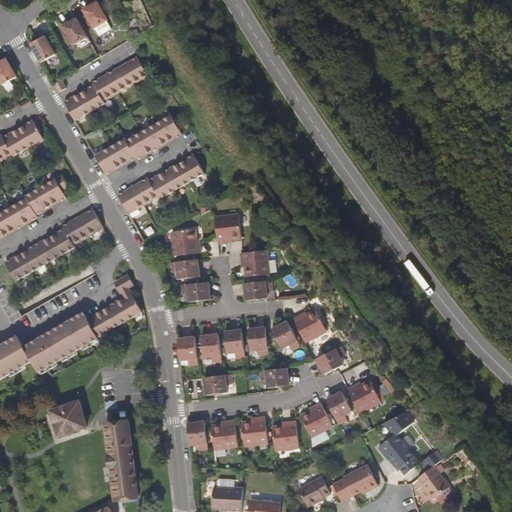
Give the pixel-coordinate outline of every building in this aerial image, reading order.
[(97,1),(97,0),(84,8),(95,25),(108,17),(98,0),(97,1)] [(86,35),(76,16),(63,24),(74,42),(86,35)] [(31,43),(41,61),(55,53),(45,35),(31,43)] [(65,103),(76,122),(106,105),(105,103),(149,77),(137,57),(93,83),(95,85),(80,95),(65,103)] [(16,75),(6,58),(0,60),(0,79),(3,84),(16,75)] [(55,85),(60,93),(67,89),(63,81),(55,85)] [(22,109),(33,104),(29,98),(19,104),(22,109)] [(96,157),(107,176),(136,159),(138,161),(183,135),(172,116),(127,142),(125,139),(96,157)] [(33,120),(18,129),(3,137),(2,134),(0,134),(0,160),(13,153),(15,156),(44,139),(33,120)] [(118,197),(129,216),(159,198),(160,200),(205,174),(194,155),(149,181),(148,179),(118,197)] [(35,214),(50,205),(64,196),(60,190),(67,186),(60,173),(23,194),(24,197),(0,211),(0,236),(21,225),(36,216),(35,214)] [(102,227),(91,207),(62,224),(64,226),(4,261),(15,281),(75,245),(74,244),(102,227)] [(216,218),(219,244),(229,243),(229,240),(242,238),(240,214),(216,217),(216,218)] [(202,253),(201,243),(198,243),(196,230),(172,233),(175,256),(202,253)] [(268,251),(240,254),(242,264),(245,264),(247,278),(270,275),(268,251)] [(199,260),(172,263),(172,272),(179,271),(180,280),(201,277),(199,260)] [(126,276),(117,280),(119,283),(115,285),(119,292),(126,289),(131,285),(126,276)] [(272,281),(245,284),(246,301),(268,299),(267,290),(273,290),(272,281)] [(209,282),(182,286),(183,295),(189,294),(190,303),(211,300),(209,282)] [(129,293),(126,289),(119,292),(122,297),(129,293)] [(21,344),(18,338),(17,337),(0,346),(0,379),(31,362),(39,374),(98,339),(98,338),(141,312),(129,293),(122,297),(86,319),(82,313),(23,347),(21,344)] [(295,320),(307,344),(328,333),(318,312),(306,318),(304,315),(295,320)] [(293,352),(301,347),(289,323),(274,331),(283,349),(290,346),(293,352)] [(270,356),(267,329),(249,330),(252,351),(260,350),(261,357),(270,356)] [(246,358),(243,331),(225,333),(228,354),(236,354),(237,359),(246,358)] [(223,362),(220,335),(202,337),(205,358),(213,357),(214,363),(223,362)] [(180,350),(181,361),(189,360),(190,366),(199,365),(196,338),(178,340),(180,350)] [(340,349),(317,360),(325,375),(344,366),(340,358),(346,355),(342,347),(340,349)] [(279,370),(260,372),(261,381),(268,381),(269,389),(290,387),(288,369),(279,370)] [(233,375),(224,376),(205,378),(207,396),(228,393),(227,385),(234,384),(233,375)] [(348,390),(361,414),(382,403),(371,382),(359,388),(358,385),(348,390)] [(327,401),(340,426),(348,421),(345,416),(353,412),(343,393),(327,401)] [(89,427),(84,411),(83,408),(81,401),(51,411),(59,437),(89,427)] [(302,417),(312,438),(333,427),(321,403),(312,408),(313,411),(302,417)] [(243,424),(245,447),(269,444),(266,418),(256,419),(256,422),(243,424)] [(212,427),(215,450),(239,448),(236,421),(226,422),(226,425),(212,427)] [(273,428),(276,451),(300,449),(297,422),(286,423),(287,426),(273,428)] [(139,498),(130,423),(106,425),(115,501),(139,498)] [(189,426),(192,448),(201,446),(202,453),(210,452),(207,425),(189,426)] [(389,456),(392,460),(400,472),(402,470),(406,477),(421,466),(398,435),(380,449),(387,458),(389,456)] [(19,442),(21,446),(39,440),(38,436),(19,442)] [(427,462),(434,471),(436,469),(441,465),(435,456),(427,462)] [(428,475),(434,471),(427,462),(421,466),(428,475)] [(195,469),(196,479),(203,478),(203,468),(202,467),(195,469)] [(343,503),(355,498),(364,493),(369,490),(371,493),(380,488),(369,467),(345,479),(346,481),(335,487),(343,503)] [(428,475),(420,481),(424,487),(423,488),(434,502),(451,489),(436,469),(434,471),(428,475)] [(301,491),(309,509),(320,503),(319,501),(332,496),(324,479),(301,491)] [(244,511),(246,489),(236,488),(237,482),(222,480),(220,482),(219,489),(216,489),(214,509),(244,511)] [(281,511),(282,503),(251,500),(249,511),(281,511)]
